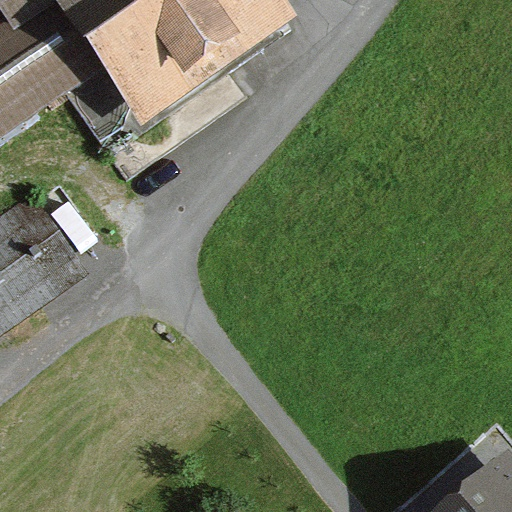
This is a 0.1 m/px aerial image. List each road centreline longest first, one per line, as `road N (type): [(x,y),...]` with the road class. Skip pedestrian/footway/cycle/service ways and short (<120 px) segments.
road 1 (track): [(0,389),(149,275),(384,0)]
road 2 (track): [(149,275),(346,511)]
